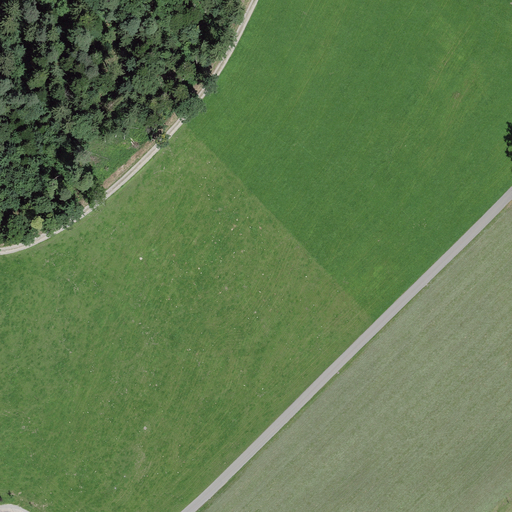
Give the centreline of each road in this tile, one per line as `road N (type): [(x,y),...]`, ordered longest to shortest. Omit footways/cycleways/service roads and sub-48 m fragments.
road 1 (unclassified): [(511,195),(187,511)]
road 2 (track): [(0,252),(97,209),(208,85),(255,0)]
